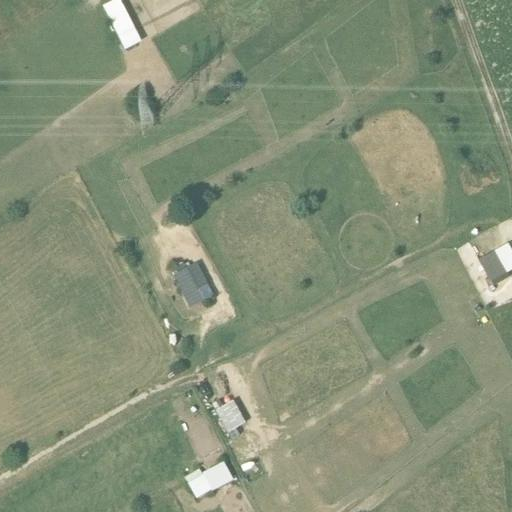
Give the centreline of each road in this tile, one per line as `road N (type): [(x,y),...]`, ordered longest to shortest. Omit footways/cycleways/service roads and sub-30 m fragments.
road 1 (track): [(0,484),(177,383),(195,369),(198,334)]
road 2 (track): [(511,166),(454,0)]
